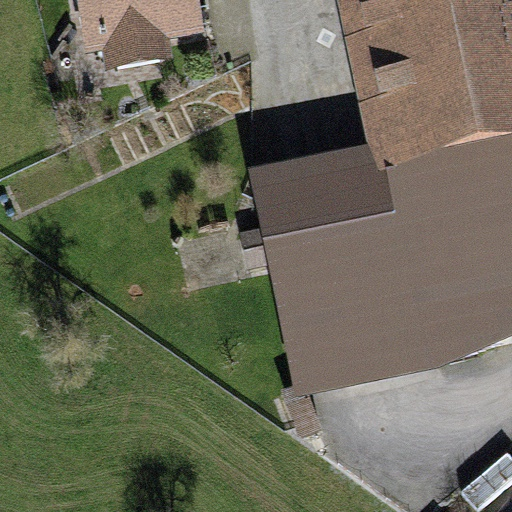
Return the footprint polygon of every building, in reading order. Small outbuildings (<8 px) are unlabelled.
[(191,0),(81,0),(89,46),(196,27),(191,0)] [(398,166),(511,141),(511,0),(363,0),(376,61),(398,166)] [(511,141),(398,166),(264,194),(306,387),(435,359),(491,338),(468,233),(511,223),(511,141)] [(250,267),(273,262),(267,233),(245,238),(250,267)] [(286,394),(303,438),(321,430),(306,387),(286,394)]
